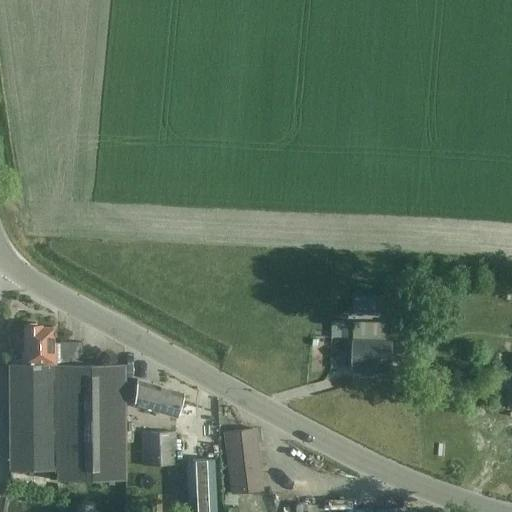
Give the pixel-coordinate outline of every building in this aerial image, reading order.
[(354,295),(353,315),(392,316),(392,296),(354,295)] [(392,371),(393,321),(352,321),(351,370),(392,371)] [(81,342),(52,342),(52,327),(41,327),(41,326),(23,326),(23,348),(23,350),(21,351),(21,363),(8,364),(9,451),(9,470),(31,470),(56,470),(56,480),(125,480),(124,364),(81,364),(81,342)] [(133,404),(176,416),(183,393),(136,380),(133,404)] [(261,489),(254,428),(224,432),(231,493),(261,489)] [(175,465),(174,431),(142,432),(143,466),(175,465)]
